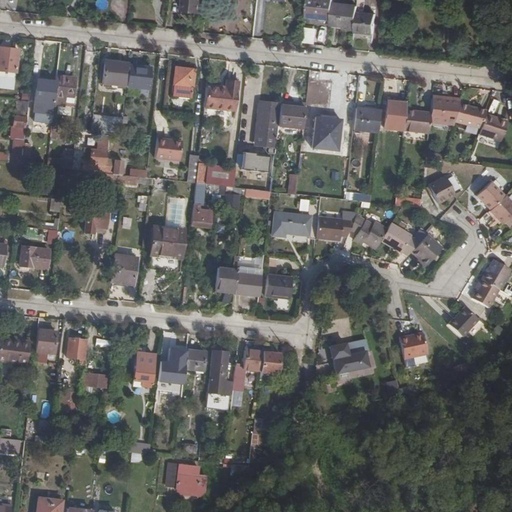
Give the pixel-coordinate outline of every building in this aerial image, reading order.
[(187,0),(186,8),(206,10),(207,0),(187,0)] [(336,0),(310,0),(309,16),(334,18),(336,1),(336,0)] [(360,11),(360,4),(336,1),(334,18),(333,23),(358,26),(360,11)] [(379,13),(360,11),(358,26),(357,31),(377,33),(379,13)] [(315,44),(318,28),(306,26),(303,42),(315,44)] [(20,51),(1,49),(0,53),(0,89),(16,90),(20,51)] [(128,87),(130,67),(105,64),(103,84),(128,87)] [(151,69),(130,67),(128,87),(149,90),(151,69)] [(194,101),(196,71),(176,69),(173,98),(194,101)] [(77,81),(58,79),(56,106),(66,107),(67,99),(75,99),(77,81)] [(221,91),(208,90),(206,110),(237,114),(241,84),(228,83),(228,89),(227,92),(221,91)] [(343,108),(345,91),(337,91),(338,84),(325,83),(324,95),(316,94),(314,105),(343,108)] [(36,113),(53,115),(55,94),(38,92),(36,113)] [(27,129),(30,102),(19,101),(17,117),(16,117),(15,128),(22,129),(27,129)] [(457,124),(462,107),(463,103),(453,102),(453,103),(434,101),(432,116),(431,123),(457,126),(457,124)] [(408,113),(409,105),(389,103),(386,130),(405,132),(408,113)] [(282,107),(283,106),(262,104),(260,125),(280,127),(282,107)] [(305,132),(307,111),(282,107),(280,127),(280,129),(305,132)] [(488,117),(489,114),(462,107),(457,124),(483,131),(488,117)] [(380,136),(382,114),(356,111),(354,132),(380,136)] [(432,116),(408,113),(405,132),(405,133),(430,136),(431,123),(432,116)] [(93,131),(122,135),(124,120),(94,117),(93,131)] [(503,121),(488,117),(483,131),(481,136),(503,143),(508,127),(502,125),(503,121)] [(280,127),(260,125),(257,153),(263,153),(277,154),(280,129),(280,127)] [(308,134),(318,135),(319,127),(309,126),(308,134)] [(20,139),(22,129),(15,128),(11,128),(10,138),(19,139),(20,139)] [(0,162),(23,165),(27,129),(22,129),(20,139),(19,139),(18,156),(0,154),(0,162)] [(157,140),(155,160),(181,162),(182,143),(157,140)] [(92,164),(107,166),(109,147),(107,145),(102,144),(99,145),(99,152),(93,151),(92,164)] [(73,170),(75,151),(67,150),(65,169),(66,169),(73,170)] [(252,173),(260,174),(263,153),(257,153),(254,152),(252,173)] [(263,153),(260,174),(260,177),(262,177),(260,192),(272,194),(277,154),(263,153)] [(426,163),(446,165),(447,158),(427,156),(426,163)] [(192,157),(189,184),(197,185),(199,167),(200,158),(192,157)] [(114,175),(123,176),(125,164),(116,163),(114,175)] [(206,186),(208,168),(199,167),(197,185),(206,186)] [(234,189),(236,171),(208,168),(206,186),(222,188),(234,189)] [(114,175),(73,170),(66,169),(65,178),(124,185),(125,177),(123,176),(114,175)] [(252,173),(236,171),(234,189),(247,191),(260,192),(262,177),(260,177),(260,174),(252,173)] [(136,186),(137,178),(125,177),(124,185),(136,186)] [(456,195),(447,178),(430,187),(439,205),(456,195)] [(197,185),(194,214),(196,214),(194,226),(211,228),(212,216),(203,215),(206,186),(197,185)] [(506,200),(507,199),(493,185),(479,199),(493,213),(506,200)] [(362,207),(368,208),(370,195),(347,191),(346,198),(363,201),(362,207)] [(225,194),(225,206),(239,206),(239,193),(225,194)] [(212,211),(219,212),(221,197),(213,196),(212,211)] [(421,207),(422,197),(396,196),(395,206),(421,207)] [(299,211),(308,211),(309,199),(299,199),(299,211)] [(60,211),(61,200),(51,200),(50,211),(60,211)] [(491,214),(502,226),(503,226),(506,223),(511,217),(511,205),(506,200),(493,213),(491,214)] [(260,221),(269,222),(271,207),(261,206),(260,221)] [(106,235),(109,211),(91,209),(89,234),(106,235)] [(313,218),(276,213),(274,236),(288,238),(288,234),(311,237),(313,218)] [(491,214),(489,217),(500,228),(502,226),(491,214)] [(364,244),(377,251),(382,243),(389,232),(376,225),(374,227),(358,218),(355,224),(352,233),(359,237),(355,243),(363,247),(364,244)] [(320,219),(317,241),(341,243),(342,239),(349,239),(352,233),(355,224),(320,219)] [(218,223),(216,233),(223,234),(225,224),(218,223)] [(389,232),(382,243),(402,255),(403,255),(412,239),(392,226),(389,232)] [(154,229),(151,255),(162,256),(161,270),(182,273),(185,232),(154,229)] [(50,243),(58,244),(59,231),(51,230),(50,243)] [(422,245),(413,255),(420,262),(427,269),(444,251),(429,238),(422,245)] [(412,239),(403,255),(408,260),(413,255),(422,245),(412,239)] [(21,267),(47,270),(49,251),(23,248),(21,267)] [(162,256),(151,255),(150,269),(161,270),(162,256)] [(114,257),(110,284),(134,287),(138,260),(114,257)] [(427,269),(420,262),(418,264),(426,271),(427,269)] [(483,283),(499,293),(510,272),(494,263),(489,272),(483,283)] [(216,293),(235,295),(238,275),(238,272),(219,270),(216,293)] [(483,283),(489,272),(488,271),(481,282),(483,283)] [(238,275),(235,295),(261,297),(263,277),(238,275)] [(268,298),(292,300),(294,279),(270,276),(268,298)] [(489,311),(499,293),(483,283),(477,292),(472,301),(489,311)] [(464,309),(448,325),(462,338),(477,321),(464,309)] [(341,322),(327,324),(334,360),(319,363),(323,382),(369,373),(361,328),(343,332),(341,322)] [(56,353),(58,332),(41,330),(39,352),(56,353)] [(425,336),(424,335),(401,340),(406,362),(429,357),(425,336)] [(16,340),(0,338),(0,361),(28,364),(31,344),(16,343),(16,340)] [(109,348),(111,341),(96,338),(95,345),(109,348)] [(85,361),(87,341),(72,339),(70,359),(85,361)] [(185,371),(187,351),(169,349),(168,357),(166,357),(165,364),(176,365),(174,382),(183,384),(185,371)] [(207,353),(187,351),(185,371),(195,372),(195,375),(204,376),(207,353)] [(261,373),(263,353),(246,352),(244,370),(261,373)] [(229,355),(213,353),(208,394),(224,397),(224,393),(231,393),(233,372),(227,371),(229,355)] [(281,355),(263,353),(261,373),(279,375),(281,355)] [(155,356),(136,354),(132,385),(151,388),(155,356)] [(244,376),(235,375),(233,389),(241,390),(242,390),(244,376)] [(107,394),(109,378),(89,376),(87,392),(86,399),(92,399),(92,393),(107,394)] [(61,409),(77,411),(79,393),(63,391),(61,409)] [(165,400),(156,399),(155,413),(164,414),(165,400)] [(255,418),(253,433),(266,435),(268,420),(255,418)] [(249,467),(277,436),(266,435),(253,433),(249,467)] [(126,444),(125,453),(130,453),(150,456),(151,447),(126,444)] [(183,453),(196,454),(197,446),(184,445),(183,453)] [(148,461),(148,456),(132,454),(131,463),(139,464),(140,460),(148,461)] [(174,464),(172,486),(179,487),(179,489),(182,493),(188,489),(197,490),(200,495),(206,491),(208,476),(200,475),(201,467),(174,464)] [(231,473),(239,474),(241,476),(249,467),(232,465),(231,473)] [(60,511),(62,502),(40,499),(38,511),(60,511)]
